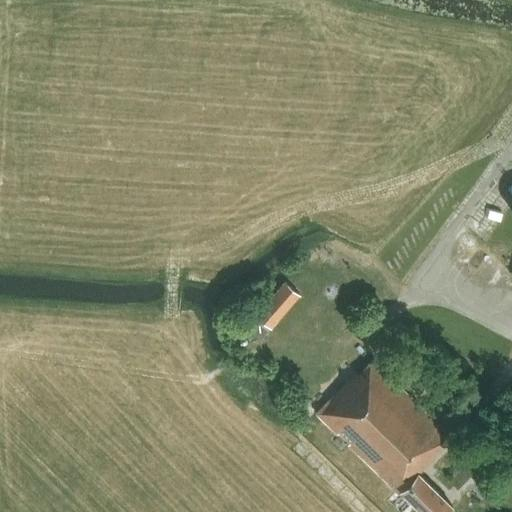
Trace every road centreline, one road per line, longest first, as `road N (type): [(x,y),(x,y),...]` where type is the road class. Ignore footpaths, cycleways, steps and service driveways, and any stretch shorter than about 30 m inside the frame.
road 1 (track): [(0,351),(184,378),(204,379),(229,364)]
road 2 (track): [(414,285),(511,149)]
